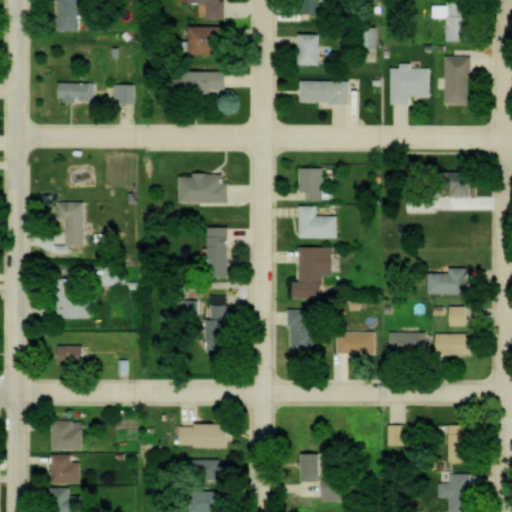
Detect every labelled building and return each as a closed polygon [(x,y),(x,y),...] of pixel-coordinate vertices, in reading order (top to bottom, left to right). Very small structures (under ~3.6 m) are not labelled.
[(64,0),(64,29),(85,29),(84,0),(64,0)] [(209,17),(227,17),(226,0),(193,0),(193,3),(209,3),(209,17)] [(324,0),(302,0),(302,14),(324,14),(324,0)] [(471,40),(471,0),(449,0),(449,5),(434,5),(435,28),(449,28),(449,40),(471,40)] [(228,54),(228,25),(193,25),(193,54),(228,54)] [(324,65),(324,33),(304,32),(303,64),(324,65)] [(450,55),(450,103),(474,103),(474,56),(450,55)] [(434,66),(396,66),(396,100),(434,100),(434,66)] [(187,92),(230,92),(230,70),(187,70),(187,92)] [(353,79),(305,79),(305,101),(353,101),(353,79)] [(60,81),(60,101),(99,101),(99,81),(60,81)] [(116,101),(138,101),(138,83),(116,83),(116,101)] [(327,167),(303,167),(303,199),(327,199),(327,167)] [(231,201),(231,173),(184,173),(184,201),(231,201)] [(88,243),(88,201),(65,201),(65,243),(88,243)] [(339,215),(320,215),(320,205),(302,205),(302,237),(339,237),(339,215)] [(233,275),(233,226),(212,226),(212,275),(233,275)] [(326,261),(336,261),(336,246),(301,246),(302,280),(298,280),(298,298),(326,298),(326,261)] [(452,271),(431,271),(431,293),(471,293),(471,266),(452,266),(452,271)] [(61,317),(93,317),(93,277),(61,277),(61,317)] [(214,343),(233,342),(232,295),(213,295),(214,343)] [(473,305),(448,305),(448,323),(473,323),(473,305)] [(292,352),(322,352),(322,308),(292,308),(292,352)] [(341,353),(379,353),(379,330),(341,330),(341,353)] [(426,353),(426,330),(393,330),(393,353),(426,353)] [(443,353),(476,353),(476,331),(443,331),(443,353)] [(63,363),(88,363),(88,345),(63,345),(63,363)] [(86,448),(86,420),(56,420),(56,448),(86,448)] [(232,423),(201,423),(201,447),(232,447),(232,423)] [(407,445),(407,424),(390,424),(390,445),(407,445)] [(448,424),(448,460),(474,460),(474,424),(448,424)] [(324,452),(303,452),(303,478),(324,478),(324,452)] [(85,482),(85,461),(76,461),(76,454),(56,454),(56,482),(85,482)] [(192,480),(222,480),(222,458),(192,458),(192,480)] [(450,511),(474,511),(475,472),(449,472),(448,480),(442,480),(442,501),(451,501),(450,511)] [(55,488),(54,511),(81,511),(82,488),(55,488)] [(228,490),(196,490),(196,511),(228,511),(228,490)]
